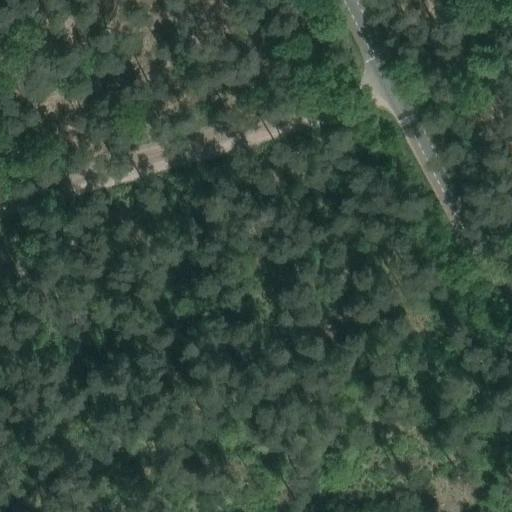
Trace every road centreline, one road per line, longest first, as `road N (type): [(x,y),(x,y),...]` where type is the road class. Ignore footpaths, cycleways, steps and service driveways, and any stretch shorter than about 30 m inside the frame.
road 1 (track): [(0,209),(394,94)]
road 2 (tertiary): [(511,287),(484,255),(346,0)]
